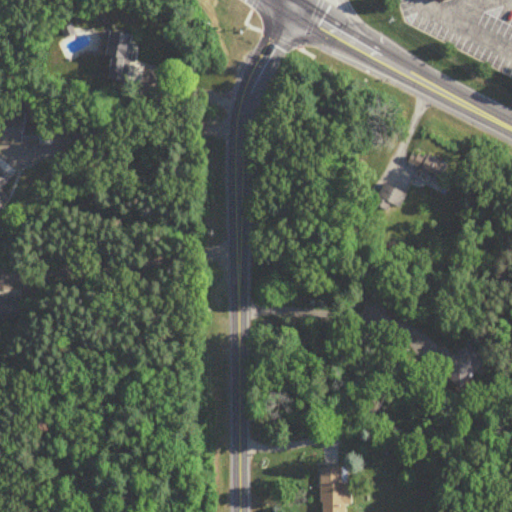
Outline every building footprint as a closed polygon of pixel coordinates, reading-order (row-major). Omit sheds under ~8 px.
[(26,146),(43,146),(43,132),(26,132),(26,146)] [(410,168),(444,181),(450,167),(416,153),(410,168)] [(0,213),(10,197),(4,194),(17,173),(0,163),(0,213)] [(394,207),(402,210),(409,196),(386,185),(376,207),(391,213),(394,207)] [(465,391),(490,362),(470,344),(457,359),(447,350),(434,365),(465,391)] [(322,511),(349,511),(349,469),(322,469),(322,511)]
